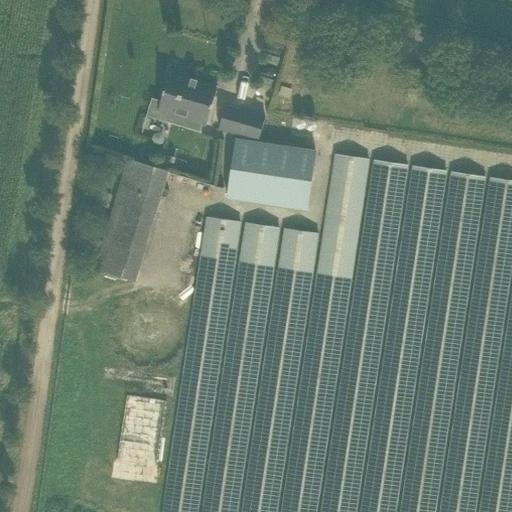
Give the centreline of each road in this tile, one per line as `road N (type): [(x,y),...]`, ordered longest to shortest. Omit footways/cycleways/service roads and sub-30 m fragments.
road 1 (track): [(16,511),(91,0)]
road 2 (unclassified): [(511,66),(303,0)]
